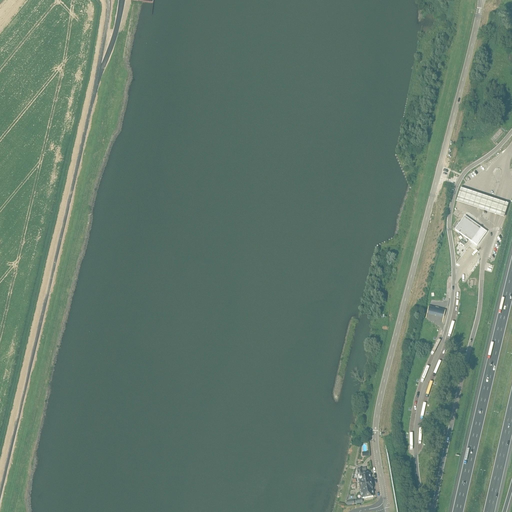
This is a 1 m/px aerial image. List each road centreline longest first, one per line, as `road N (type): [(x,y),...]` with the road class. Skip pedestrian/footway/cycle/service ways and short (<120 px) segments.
road 1 (unclassified): [(480,0),(376,415),(383,502)]
road 2 (track): [(0,493),(109,0)]
road 3 (motorway): [(511,279),(457,511)]
